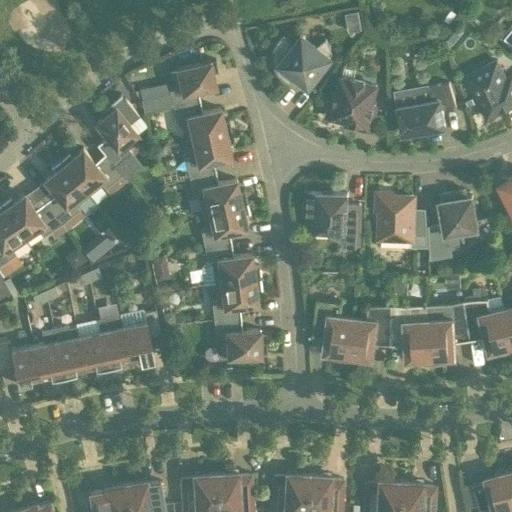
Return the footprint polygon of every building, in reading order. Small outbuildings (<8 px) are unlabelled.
[(511,25),(503,36),(511,43),(511,25)] [(453,29),(446,39),(451,43),(459,34),(453,29)] [(328,42),(326,39),(325,38),(316,45),(302,34),(293,46),(285,36),(284,37),(282,39),(280,41),(278,44),(277,47),(276,49),(276,50),(275,52),(275,54),(275,58),(275,59),(275,61),(276,63),(277,66),(278,68),(279,71),(281,73),(283,75),(284,76),(286,78),(288,79),(291,80),(294,74),(308,85),(330,56),(326,54),(332,53),(331,49),(330,47),(330,45),(329,43),(328,42)] [(172,105),(199,100),(197,88),(215,84),(212,71),(218,70),(215,58),(170,68),(174,85),(168,87),(139,93),(143,113),(172,105)] [(469,81),(487,117),(511,105),(511,73),(505,77),(496,59),(481,67),(484,74),(469,81)] [(337,96),(332,95),(327,115),(352,121),(351,125),(370,130),(376,104),(371,103),(375,85),(341,77),(337,96)] [(393,89),(396,108),(398,107),(403,132),(444,125),(441,107),(456,105),(449,81),(428,85),(428,83),(393,89)] [(106,112),(95,121),(106,135),(96,143),(104,153),(113,164),(130,151),(126,146),(140,136),(129,122),(138,115),(120,93),(102,107),(106,112)] [(220,107),(202,111),(199,100),(172,105),(143,113),(173,106),(177,125),(183,124),(186,139),(231,130),(228,119),(222,120),(220,107)] [(188,176),(215,170),(212,159),(230,155),(227,142),(233,140),(231,130),(186,139),(190,155),(184,157),(188,176)] [(113,164),(104,153),(93,161),(82,147),(71,155),(67,151),(59,158),(87,193),(100,183),(104,188),(121,174),(113,164)] [(43,178),(55,192),(45,200),(61,222),(79,208),(75,203),(87,193),(59,158),(50,164),(54,169),(43,178)] [(235,177),(217,181),(215,170),(188,176),(192,196),(198,194),(202,210),(246,200),(244,190),(238,191),(235,177)] [(511,175),(499,182),(511,208),(511,175)] [(442,199),(439,200),(443,222),(428,224),(430,258),(452,254),(451,247),(460,245),(457,230),(477,227),(472,194),(465,195),(464,188),(441,192),(442,199)] [(343,243),(359,243),(360,204),(347,204),(347,192),(305,190),(304,214),(313,214),(313,228),(343,229),(343,243)] [(61,222),(45,200),(34,208),(23,193),(12,200),(9,195),(0,201),(25,239),(38,230),(42,235),(61,222)] [(410,246),(427,246),(425,207),(413,207),(413,195),(376,194),(376,208),(380,208),(379,237),(410,238),(410,246)] [(204,247),(230,242),(228,230),(246,226),(243,212),(249,211),(246,200),(202,210),(205,226),(199,227),(204,247)] [(0,263),(15,253),(12,248),(25,239),(0,201),(0,263)] [(136,228),(126,232),(130,241),(140,236),(136,228)] [(82,248),(92,259),(103,250),(94,238),(82,248)] [(250,252),(232,254),(230,242),(204,247),(205,259),(200,265),(202,283),(214,281),(259,276),(258,265),(252,266),(250,252)] [(165,259),(164,253),(151,255),(153,267),(161,266),(165,259)] [(111,260),(113,270),(122,268),(121,258),(111,260)] [(96,266),(85,271),(89,280),(101,275),(96,266)] [(78,285),(89,280),(85,271),(74,275),(78,285)] [(213,318),(240,316),(238,304),(257,301),(255,288),(261,287),(259,276),(214,281),(216,298),(210,299),(213,318)] [(54,285),(43,289),(47,299),(58,294),(54,285)] [(36,304),(47,299),(43,289),(32,294),(36,304)] [(511,343),(503,306),(490,309),(487,297),(464,299),(469,338),(485,336),(488,351),(494,349),(494,351),(504,352),(511,350),(511,343)] [(347,354),(352,315),(339,313),(341,301),(316,298),(312,334),(325,336),(323,351),(328,352),(328,354),(337,358),(347,360),(347,354)] [(469,338),(464,299),(452,301),(427,303),(430,357),(431,363),(439,362),(450,358),(450,356),(455,356),(454,340),(469,338)] [(389,343),(391,303),(367,304),(366,316),(352,315),(347,354),(347,360),(355,360),(367,359),(367,357),(372,357),(374,342),(389,343)] [(430,357),(427,303),(403,304),(391,303),(389,343),(405,344),(406,359),(411,358),(411,360),(421,363),(431,363),(430,357)] [(511,303),(503,306),(511,343),(511,303)] [(142,308),(119,312),(129,360),(152,355),(148,335),(160,333),(155,308),(143,311),(142,308)] [(164,311),(166,322),(175,320),(174,314),(169,311),(164,311)] [(97,317),(100,329),(107,364),(129,360),(119,312),(97,317)] [(259,328),(241,329),(240,316),(213,318),(214,338),(220,338),(220,355),(266,353),(265,341),(259,341),(259,328)] [(179,328),(178,322),(167,324),(168,335),(174,334),(179,328)] [(85,369),(77,334),(71,335),(68,323),(52,327),(55,339),(63,374),(85,369)] [(41,329),(43,341),(33,343),(40,379),(63,374),(55,339),(52,327),(41,329)] [(107,364),(100,329),(77,334),(85,369),(107,364)] [(0,341),(0,367),(13,364),(17,384),(40,379),(33,343),(10,348),(8,340),(0,341)] [(175,362),(177,372),(189,370),(187,360),(175,362)] [(237,469),(215,471),(217,511),(235,511),(238,511),(252,511),(250,472),(237,473),(237,469)] [(511,511),(511,491),(506,470),(484,475),(485,479),(472,482),(473,485),(463,488),(468,506),(478,504),(480,511),(511,511)] [(217,511),(215,471),(193,472),(193,476),(180,476),(181,511),(217,511)] [(305,511),(307,472),(285,471),(285,474),(272,473),(269,511),(305,511)] [(330,473),(307,472),(305,511),(340,511),(343,477),(329,477),(330,473)] [(397,511),(400,479),(377,477),(377,481),(364,480),(362,511),(397,511)] [(145,478),(123,482),(128,511),(164,511),(159,479),(146,481),(145,478)] [(422,480),(400,479),(397,511),(433,511),(435,484),(422,483),(422,480)] [(128,511),(123,482),(101,485),(102,489),(89,491),(92,511),(128,511)] [(35,500),(14,508),(15,511),(53,511),(49,499),(37,504),(35,500)]
